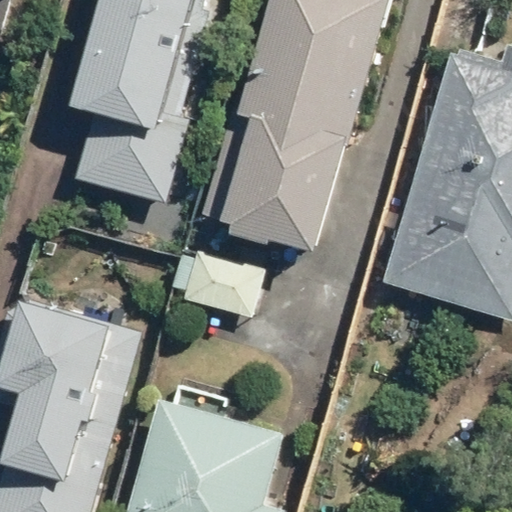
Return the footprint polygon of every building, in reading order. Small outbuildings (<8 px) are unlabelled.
[(0,0),(0,36),(10,39),(21,0),(0,0)] [(102,0),(73,107),(95,114),(76,178),(167,204),(191,120),(180,117),(212,0),(102,0)] [(265,0),(206,215),(234,222),(231,234),(271,246),(273,240),(315,251),(344,143),(352,145),(391,0),(265,0)] [(452,53),(385,285),(511,321),(511,42),(511,43),(506,60),(461,48),(460,55),(452,53)] [(193,293),(192,300),(260,319),(274,271),(208,253),(205,262),(188,257),(179,290),(193,293)] [(0,470),(0,511),(92,511),(142,332),(19,299),(0,370),(0,385),(1,386),(0,390),(0,402),(17,407),(0,470)] [(161,399),(129,511),(288,511),(289,509),(265,503),(286,434),(161,399)]
